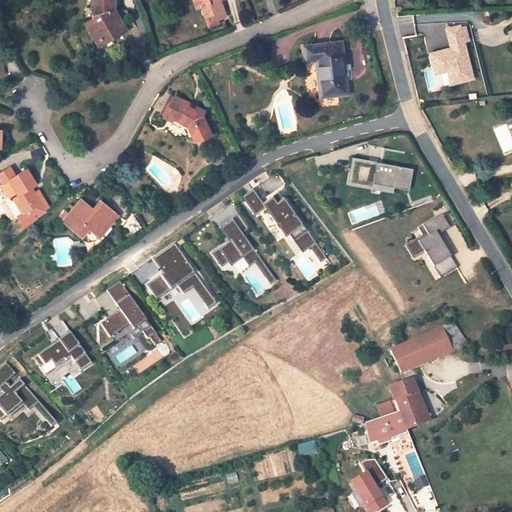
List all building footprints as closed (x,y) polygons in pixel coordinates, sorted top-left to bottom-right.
[(113,0),(91,0),(91,15),(93,17),(84,23),(98,46),(126,30),(119,18),(117,19),(114,12),(113,0)] [(191,0),(195,9),(202,7),(205,16),(214,13),(215,15),(223,12),(218,0),(191,0)] [(218,23),(215,15),(214,13),(205,16),(209,26),(218,23)] [(439,86),(474,78),(462,25),(439,30),(443,49),(431,52),(439,86)] [(342,41),(303,46),(305,62),(315,61),(320,97),(348,94),(342,41)] [(170,105),(163,116),(171,120),(172,118),(180,122),(182,119),(189,122),(187,125),(194,139),(201,136),(202,138),(210,134),(201,116),(203,111),(196,107),(194,110),(188,107),(190,105),(175,97),(170,106),(170,105)] [(353,157),(351,168),(355,168),(352,181),(376,186),(377,180),(387,182),(386,185),(395,187),(406,189),(411,205),(426,199),(428,203),(433,201),(432,197),(406,152),(384,148),(381,162),(353,157)] [(46,212),(45,210),(49,208),(39,191),(36,193),(33,187),(37,185),(27,169),(15,175),(10,167),(0,172),(0,179),(2,184),(9,180),(17,195),(13,197),(23,213),(21,221),(24,226),(37,219),(36,218),(46,212)] [(351,168),(348,184),(393,193),(395,187),(386,185),(387,182),(377,180),(376,186),(352,181),(355,168),(351,168)] [(266,208),(286,237),(290,234),(303,253),(317,243),(304,224),(285,198),(284,198),(280,192),(264,203),(254,189),(243,197),(255,216),(266,208)] [(82,199),(62,221),(80,237),(88,228),(98,237),(117,215),(101,200),(93,208),(82,199)] [(444,277),(458,269),(439,236),(451,229),(442,215),(418,229),(424,240),(413,246),(419,257),(425,253),(434,268),(438,266),(444,277)] [(230,241),(212,253),(222,267),(229,262),(231,265),(243,257),(250,267),(256,263),(261,259),(233,219),(220,227),(230,241)] [(419,257),(413,246),(424,240),(423,237),(405,247),(413,260),(419,257)] [(322,251),(317,243),(310,248),(316,255),(322,251)] [(163,275),(147,285),(157,300),(178,285),(184,294),(193,288),(202,282),(175,244),(152,259),(161,271),(164,270),(166,273),(163,275)] [(316,255),(321,263),(327,259),(322,251),(316,255)] [(270,272),(261,259),(256,263),(264,275),(270,272)] [(444,277),(438,266),(434,268),(440,279),(444,277)] [(277,281),(270,272),(264,275),(271,285),(277,281)] [(121,281),(107,291),(121,310),(101,324),(111,337),(130,324),(134,329),(139,326),(148,339),(150,337),(156,346),(162,342),(121,281)] [(202,282),(193,288),(204,304),(213,298),(202,282)] [(213,298),(204,304),(208,310),(217,304),(213,298)] [(404,337),(388,345),(400,373),(453,351),(467,343),(453,323),(407,343),(404,337)] [(92,363),(70,332),(59,340),(33,358),(46,376),(56,368),(61,375),(76,365),(81,372),(92,363)] [(7,362),(0,367),(0,388),(3,393),(0,395),(0,419),(1,421),(22,403),(29,410),(34,406),(52,427),(57,423),(20,379),(10,387),(6,382),(16,374),(7,362)] [(371,367),(360,371),(364,381),(375,377),(371,367)] [(403,382),(388,388),(393,400),(377,406),(381,420),(399,414),(406,430),(429,420),(432,418),(429,411),(426,412),(424,407),(418,392),(416,392),(411,380),(403,382)] [(389,441),(388,437),(406,430),(399,414),(381,420),(364,425),(369,445),(371,444),(372,448),(389,441)] [(410,441),(402,444),(408,459),(416,456),(410,441)] [(374,459),(364,460),(359,464),(365,474),(351,484),(369,511),(374,511),(386,505),(375,488),(387,479),(374,459)] [(417,490),(428,484),(423,475),(412,481),(417,490)]
